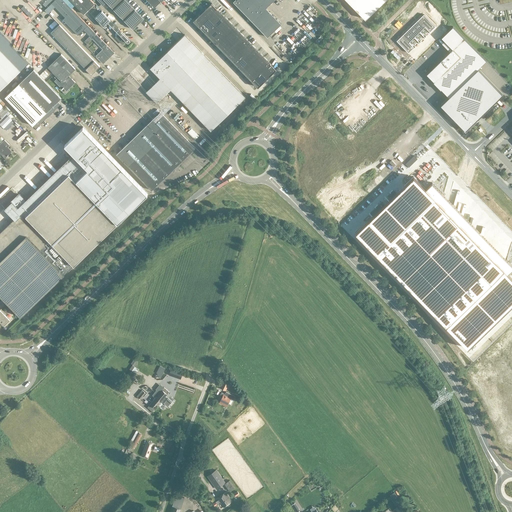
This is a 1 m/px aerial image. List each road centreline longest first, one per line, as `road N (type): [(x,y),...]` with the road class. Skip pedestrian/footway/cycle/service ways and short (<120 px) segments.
road 1 (secondary): [(492,458),(424,340),(290,199)]
road 2 (unclassified): [(0,184),(190,0)]
road 3 (secondary): [(48,336),(206,190)]
road 4 (unclassified): [(359,37),(471,153)]
